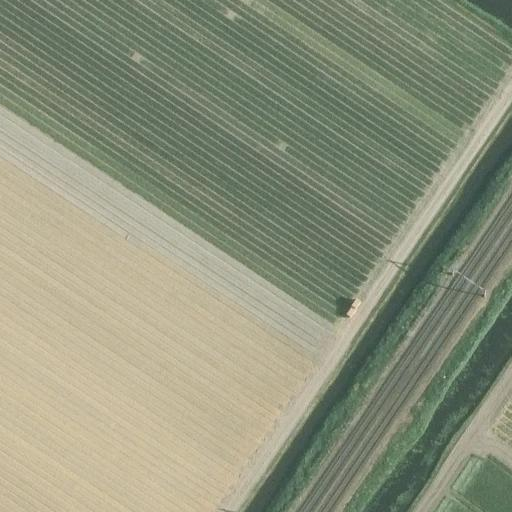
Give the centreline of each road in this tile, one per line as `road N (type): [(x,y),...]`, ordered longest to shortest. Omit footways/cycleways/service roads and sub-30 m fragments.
road 1 (track): [(511,84),(221,511)]
road 2 (track): [(423,511),(471,439),(511,468)]
